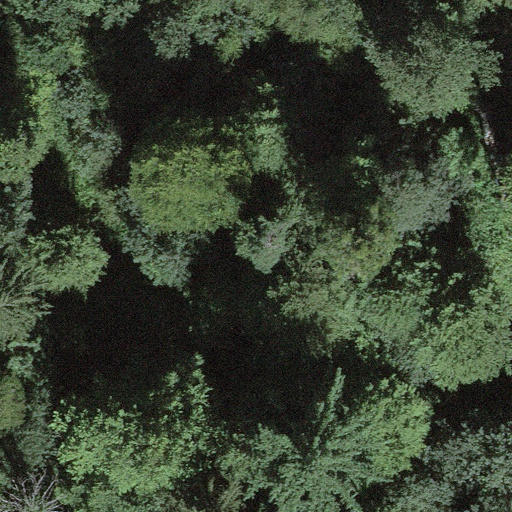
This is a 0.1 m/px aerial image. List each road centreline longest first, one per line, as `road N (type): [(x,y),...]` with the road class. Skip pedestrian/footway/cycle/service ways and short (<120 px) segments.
road 1 (track): [(303,511),(426,416),(499,328),(511,282)]
road 2 (track): [(511,122),(471,0)]
